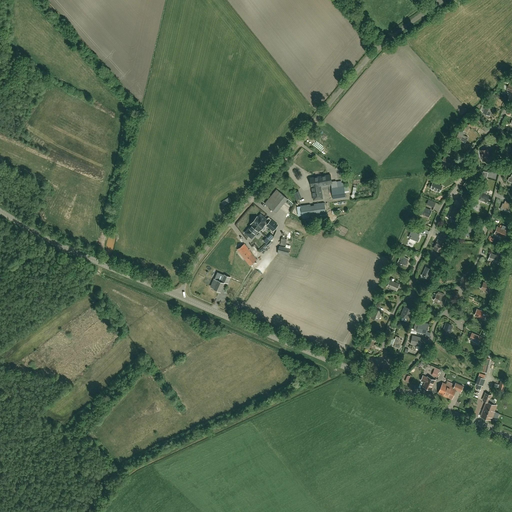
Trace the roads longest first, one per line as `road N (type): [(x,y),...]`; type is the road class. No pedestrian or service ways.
road 1 (unclassified): [(177,297),(206,249),(346,76),(437,0)]
road 2 (tertiary): [(511,439),(177,297)]
road 3 (tertiary): [(177,297),(0,210)]
